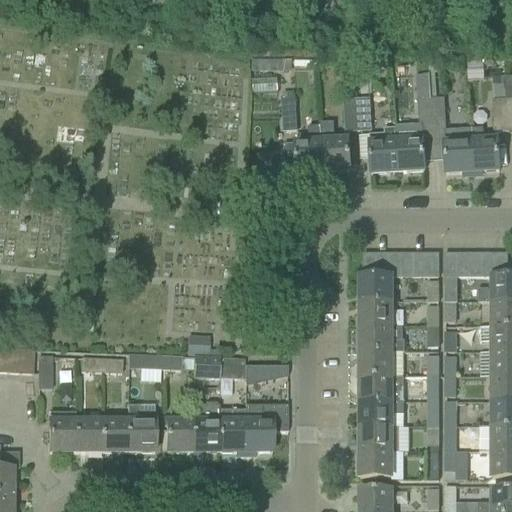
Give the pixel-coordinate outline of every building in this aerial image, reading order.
[(429,78),(415,78),(416,104),(417,104),(419,128),(419,135),(432,134),(433,134),(431,103),(429,78)] [(504,80),(493,81),(494,96),(505,95),(504,80)] [(505,100),(493,101),(493,104),(495,135),(507,134),(505,100)] [(281,103),(283,134),(296,134),(294,102),(281,103)] [(369,102),(356,103),(358,134),(371,133),(369,102)] [(436,103),(431,103),(433,134),(443,134),(446,134),(444,102),(436,103)] [(358,134),(356,103),(344,104),(346,134),(358,134)] [(348,143),(333,144),(332,125),(320,126),(320,130),(323,176),(349,174),(348,143)] [(419,128),(395,129),(395,131),(398,176),(424,174),(424,165),(422,143),(420,144),(419,135),(419,128)] [(308,146),(283,147),(284,171),(296,170),(296,177),(323,176),(320,130),(307,131),(308,146)] [(384,137),(368,138),(371,178),(398,176),(395,131),(384,132),(384,137)] [(482,131),(470,132),(473,176),(499,174),(497,143),(482,144),(482,131)] [(446,134),(443,134),(445,164),(445,177),(462,177),(467,176),(468,180),(473,180),(472,176),(473,176),(470,132),(446,134)] [(375,281),(375,257),(363,257),(363,281),(375,281)] [(388,257),(375,257),(375,281),(388,281),(388,257)] [(400,257),(388,257),(388,281),(391,281),(400,281),(400,257)] [(413,281),(413,257),(400,257),(400,281),(413,281)] [(425,281),(425,257),(413,257),(413,281),(425,281)] [(438,257),(425,257),(425,281),(438,281),(438,257)] [(444,257),(444,281),(455,281),(456,281),(456,257),(444,257)] [(469,281),(469,257),(456,257),(456,281),(469,281)] [(469,257),(469,281),(481,281),(481,257),(469,257)] [(494,257),(481,257),(481,281),(491,280),(494,280),(494,257)] [(506,257),(494,257),(494,280),(506,280),(506,257)] [(359,280),(359,306),(391,306),(391,281),(388,281),(375,281),(363,281),(359,280)] [(478,293),(478,306),(511,305),(511,280),(506,280),(494,280),(491,280),(491,293),(478,293)] [(444,281),(444,304),(449,304),(449,308),(455,308),(455,281),(444,281)] [(427,306),(438,306),(438,286),(427,286),(427,306)] [(455,326),(455,308),(449,308),(449,304),(444,304),(444,326),(455,326)] [(511,330),(511,305),(478,306),(491,306),(491,331),(511,330)] [(359,306),(359,331),(391,331),(391,306),(359,306)] [(427,311),(427,333),(432,333),(432,329),(438,329),(438,311),(427,311)] [(438,351),(438,329),(432,329),(432,333),(427,333),(427,351),(438,351)] [(511,330),(491,331),(491,356),(511,355),(511,330)] [(359,331),(359,356),(391,356),(404,356),(404,344),(391,344),(391,331),(359,331)] [(444,336),(444,356),(455,356),(455,336),(444,336)] [(188,341),(187,358),(204,359),(205,342),(188,341)] [(8,354),(7,378),(19,379),(20,355),(8,354)] [(32,355),(20,355),(19,379),(31,379),(32,355)] [(511,355),(491,356),(491,381),(511,381),(511,355)] [(391,356),(359,356),(359,381),(391,381),(391,356)] [(140,361),(128,360),(127,371),(159,373),(160,362),(140,361)] [(427,361),(427,383),(432,383),(432,379),(438,379),(438,361),(427,361)] [(444,361),(444,379),(449,379),(449,383),(455,383),(455,361),(444,361)] [(36,392),(37,392),(48,392),(48,362),(36,362),(36,392)] [(60,383),(72,384),(73,363),(61,362),(60,383)] [(180,363),(160,362),(159,373),(179,373),(180,363)] [(192,362),(191,381),(217,382),(218,371),(236,372),(236,371),(236,363),(192,362)] [(100,377),(101,364),(81,363),(80,376),(100,377)] [(121,365),(101,364),(100,377),(120,378),(121,365)] [(236,372),(218,371),(217,382),(244,383),(244,371),(236,371),(236,372)] [(244,383),(244,388),(245,388),(286,379),(286,371),(276,371),(244,371),(244,383)] [(432,383),(427,383),(427,401),(438,401),(438,379),(432,379),(432,383)] [(455,401),(455,383),(449,383),(449,379),(444,379),(444,401),(455,401)] [(359,381),(359,406),(391,406),(391,381),(359,381)] [(511,381),(491,381),(491,406),(511,406),(511,381)] [(391,406),(359,406),(359,431),(391,431),(391,418),(403,418),(403,406),(391,406)] [(444,426),(444,431),(455,431),(455,406),(444,406),(444,426)] [(511,406),(491,406),(491,431),(511,431),(511,406)] [(153,457),(153,416),(138,416),(138,410),(126,410),(126,426),(127,426),(127,457),(153,457)] [(218,457),(218,426),(218,414),(218,410),(192,410),(191,426),(191,457),(192,457),(192,462),(197,462),(197,457),(218,457)] [(271,457),(271,437),(286,437),(286,410),(243,410),(243,414),(244,414),(244,426),(244,461),(248,461),(248,457),(271,457)] [(427,411),(427,433),(432,433),(432,429),(438,429),(438,411),(427,411)] [(243,414),(218,414),(218,426),(218,457),(239,457),(239,461),(244,461),(244,426),(244,414),(243,414)] [(74,457),(74,426),(48,426),(48,457),(74,457)] [(74,426),(74,457),(79,457),(83,457),(100,457),(100,426),(74,426)] [(127,426),(126,426),(100,426),(100,457),(127,457),(127,426)] [(191,457),(191,426),(165,426),(165,457),(191,457)] [(432,433),(427,433),(427,451),(438,451),(438,429),(432,429),(432,433)] [(391,431),(359,431),(359,457),(390,457),(390,456),(397,456),(397,432),(391,432),(391,431)] [(455,437),(455,431),(444,431),(444,455),(449,455),(449,459),(455,459),(455,437)] [(511,431),(491,431),(479,431),(479,457),(491,457),(511,456),(511,431)] [(443,476),(455,477),(455,459),(449,459),(449,455),(444,455),(443,476)] [(511,456),(491,457),(491,482),(511,481),(511,456)] [(359,457),(359,467),(356,468),(356,479),(359,480),(359,482),(390,482),(390,457),(359,457)] [(438,484),(438,462),(438,457),(427,457),(427,484),(438,484)] [(16,491),(16,475),(12,475),(12,473),(0,472),(0,499),(12,499),(12,491),(16,491)] [(444,491),(443,511),(454,511),(455,491),(444,491)] [(511,511),(511,493),(491,494),(491,508),(477,508),(477,511),(511,511)] [(359,494),(359,511),(390,511),(391,494),(359,494)] [(437,511),(438,494),(427,494),(426,511),(437,511)] [(11,511),(12,499),(0,499),(0,511),(11,511)]
